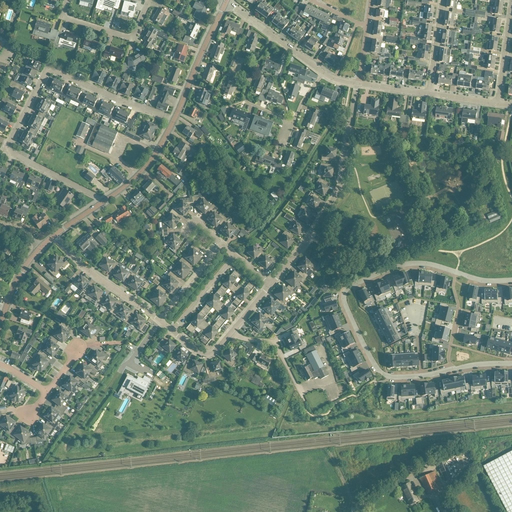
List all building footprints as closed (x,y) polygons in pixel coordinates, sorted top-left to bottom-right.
[(47,0),(47,1),(46,1),(45,2),(44,5),(44,6),(54,8),(55,4),(56,0),(47,0)] [(104,0),(102,8),(112,12),(115,0),(104,0)] [(384,0),(377,0),(377,6),(383,7),(383,8),(386,8),(387,8),(388,8),(389,6),(389,4),(391,4),(391,0),(384,0)] [(121,12),(121,15),(128,17),(133,18),(136,5),(124,1),(121,12)] [(448,1),(447,8),(453,9),(457,9),(458,6),(460,6),(460,3),(457,2),(448,1)] [(199,3),(196,2),(194,6),(199,9),(195,18),(203,22),(207,14),(205,13),(208,8),(206,7),(207,4),(202,2),(201,4),(200,3),(199,3)] [(268,5),(265,2),(264,4),(262,2),(261,4),(260,4),(255,11),(261,15),(266,8),(268,5)] [(309,16),(313,8),(310,7),(310,6),(308,5),(308,6),(307,5),(305,9),(303,8),(299,15),(302,16),(304,13),(309,16)] [(502,15),(503,8),(496,7),(496,8),(493,7),(492,14),(502,15)] [(156,14),(152,20),(159,23),(162,25),(164,22),(167,17),(164,14),(165,12),(159,8),(157,12),(156,14)] [(271,12),(273,9),(271,8),(269,10),(266,8),(261,15),(266,19),(271,12)] [(315,18),(318,11),(316,10),(316,9),(314,8),(313,9),(313,8),(309,16),(315,18)] [(376,11),(375,17),(384,18),(385,10),(379,9),(379,11),(376,11)] [(320,21),(324,14),(321,12),(322,12),(319,11),(318,11),(315,18),(320,21)] [(320,22),(319,24),(323,26),(321,29),(326,31),(326,30),(329,25),(331,20),(328,19),(329,16),(327,15),(325,13),(325,14),(324,14),(320,21),(320,22)] [(432,21),(433,14),(424,13),(423,17),(424,17),(423,20),(432,21)] [(277,27),(282,20),(279,17),(280,16),(278,14),(277,16),(276,16),(271,22),(277,27)] [(346,33),(349,26),(342,24),(344,20),(333,16),(332,20),(339,23),(336,33),(342,35),(343,32),(346,33)] [(455,24),(456,20),(445,19),(444,26),(452,27),(453,24),(455,24)] [(285,22),(282,20),(277,27),(283,31),(288,24),(289,22),(286,21),(285,22)] [(50,45),(54,46),(55,43),(57,37),(52,35),(51,35),(48,34),(51,25),(37,21),(36,25),(35,25),(35,26),(36,26),(34,30),(36,31),(35,35),(50,40),(49,42),(50,42),(50,45)] [(240,36),(242,30),(239,28),(240,26),(236,25),(231,23),(227,21),(222,33),(229,35),(231,31),(237,33),(236,34),(240,36)] [(198,26),(197,26),(191,23),(186,35),(182,42),(187,44),(190,37),(194,39),(200,27),(198,27),(198,26)] [(293,38),(299,31),(298,31),(301,28),(297,25),(295,28),(293,27),(288,34),(293,38)] [(420,28),(419,31),(419,32),(430,33),(431,27),(422,25),(422,29),(420,28)] [(499,34),(500,26),(489,25),(488,29),(490,29),(490,31),(490,32),(492,33),(499,34)] [(146,41),(143,46),(150,50),(153,45),(154,45),(156,42),(156,40),(156,39),(155,38),(157,35),(167,40),(169,36),(152,26),(152,27),(150,29),(144,40),(146,41)] [(249,36),(249,37),(251,37),(246,49),(253,52),(258,39),(256,39),(257,35),(250,32),(250,31),(247,30),(244,36),(248,37),(249,36)] [(298,42),(304,35),(299,31),(293,38),(298,42)] [(429,41),(430,33),(419,32),(419,31),(418,31),(418,34),(423,35),(423,40),(429,41)] [(74,48),(78,37),(71,35),(72,34),(66,32),(65,35),(58,33),(55,43),(54,46),(53,47),(57,48),(58,45),(62,46),(63,45),(74,48)] [(330,43),(329,46),(337,50),(339,46),(341,47),(342,44),(343,44),(344,42),(343,41),(343,40),(342,40),(344,37),(336,34),(333,41),(331,40),(330,43)] [(183,42),(176,40),(169,37),(168,40),(175,43),(175,44),(180,45),(177,53),(176,53),(174,58),(184,62),(186,57),(185,56),(188,48),(187,47),(188,44),(183,42)] [(454,46),(455,38),(443,37),(442,44),(454,46)] [(316,39),(315,40),(311,38),(309,40),(305,46),(311,51),(318,41),(316,39)] [(98,43),(85,39),(82,49),(92,51),(93,49),(96,50),(96,48),(97,48),(97,47),(98,43)] [(423,42),(419,42),(417,42),(410,41),(409,44),(416,45),(416,48),(417,49),(416,52),(421,52),(428,53),(429,46),(422,46),(423,42)] [(222,55),(224,49),(223,48),(224,45),(218,43),(217,46),(214,45),(210,58),(217,60),(220,54),(222,55)] [(497,52),(498,44),(488,43),(487,50),(497,52)] [(384,48),(381,48),(371,46),(370,53),(378,54),(381,54),(381,56),(383,56),(384,48)] [(106,50),(104,56),(108,57),(109,56),(120,59),(121,57),(122,57),(122,56),(123,51),(123,52),(117,50),(118,49),(111,47),(110,51),(106,50)] [(332,49),(325,47),(324,47),(322,51),(325,53),(324,54),(327,56),(324,60),(331,66),(336,59),(329,54),(331,51),(332,49)] [(145,60),(141,53),(132,58),(132,59),(128,59),(128,58),(128,64),(123,64),(121,72),(132,74),(132,65),(136,65),(145,60)] [(440,55),(439,62),(444,63),(443,65),(448,66),(458,67),(459,64),(451,63),(451,64),(449,64),(450,57),(440,55)] [(482,58),(482,61),(484,62),(484,61),(495,63),(496,57),(489,56),(483,55),(483,59),(482,58)] [(29,60),(25,68),(31,71),(32,68),(38,71),(41,66),(37,63),(33,60),(33,61),(29,60)] [(469,60),(468,65),(467,68),(470,69),(477,70),(477,67),(471,66),(472,60),(469,60)] [(279,73),(281,66),(265,61),(263,67),(262,71),(266,73),(268,69),(276,72),(274,75),(277,76),(279,73)] [(494,70),(495,63),(484,61),(484,62),(483,65),(487,66),(487,69),(494,70)] [(291,64),(288,71),(299,75),(300,75),(299,79),(305,81),(311,82),(312,79),(306,77),(308,72),(306,71),(301,69),(301,68),(294,66),(295,66),(291,64)] [(209,82),(214,70),(215,71),(216,67),(210,65),(209,68),(207,68),(202,80),(209,82)] [(377,75),(378,66),(371,65),(371,66),(368,66),(368,72),(371,72),(370,74),(377,75)] [(387,73),(388,65),(385,65),(385,66),(378,65),(378,66),(377,75),(383,76),(384,72),(387,73)] [(394,66),(391,66),(388,65),(387,73),(390,73),(389,77),(396,78),(397,69),(394,69),(394,66)] [(406,75),(407,68),(404,67),(404,70),(397,69),(396,78),(402,79),(403,75),(406,75)] [(37,74),(31,71),(25,68),(21,76),(27,79),(28,76),(34,79),(37,74)] [(176,83),(180,71),(178,70),(178,69),(177,69),(173,68),(168,80),(176,83)] [(407,68),(406,75),(408,76),(408,79),(415,80),(416,72),(416,69),(410,68),(407,68)] [(92,78),(95,79),(94,81),(101,84),(103,79),(104,80),(106,75),(99,72),(98,72),(95,71),(92,78)] [(235,87),(236,83),(234,82),(237,75),(228,71),(226,75),(230,77),(228,80),(229,80),(228,84),(226,83),(223,89),(225,90),(224,93),(224,95),(227,96),(227,98),(229,99),(231,96),(233,92),(232,91),(234,87),(235,87)] [(424,79),(425,73),(416,72),(415,80),(422,81),(422,78),(424,79)] [(455,82),(456,74),(453,74),(452,77),(446,76),(445,85),(451,86),(452,82),(455,82)] [(464,87),(465,76),(456,74),(455,82),(458,83),(457,86),(464,87)] [(436,76),(436,80),(439,81),(438,84),(445,85),(446,76),(440,75),(439,77),(436,76)] [(33,82),(27,79),(21,76),(17,84),(23,87),(23,86),(24,84),(30,87),(33,82)] [(106,83),(109,85),(108,87),(115,90),(117,85),(118,85),(120,81),(113,77),(112,78),(109,76),(106,83)] [(263,86),(262,85),(264,79),(258,76),(258,77),(255,83),(254,87),(257,88),(256,92),(260,93),(263,86)] [(474,85),(475,77),(465,76),(464,87),(470,88),(471,85),(474,85)] [(482,90),(484,81),(477,81),(478,78),(475,77),(474,85),(477,86),(476,89),(482,90)] [(54,93),(59,82),(54,79),(52,85),(49,83),(46,89),(54,93)] [(23,87),(17,84),(12,81),(9,86),(13,88),(9,95),(16,99),(16,100),(19,101),(20,101),(23,96),(22,95),(26,88),(23,87)] [(62,97),(65,91),(62,90),(65,84),(59,82),(54,93),(62,97)] [(119,90),(123,91),(122,93),(128,96),(131,91),(132,91),(134,87),(126,83),(126,84),(123,83),(119,90)] [(296,98),(297,94),(299,87),(293,85),(288,99),(293,101),(294,97),(295,98),(295,97),(296,98)] [(172,97),(175,90),(166,86),(163,93),(164,93),(162,97),(168,100),(169,95),(172,97)] [(71,100),(76,89),(71,87),(68,92),(65,91),(62,97),(71,100)] [(134,94),(137,96),(136,98),(143,101),(145,96),(146,96),(148,92),(141,88),(140,89),(137,87),(134,94)] [(265,91),(263,97),(266,98),(266,100),(272,102),(276,104),(277,103),(281,104),(283,97),(279,96),(280,94),(274,92),(275,91),(270,89),(270,88),(267,87),(265,91)] [(79,104),(81,99),(79,97),(81,92),(76,89),(71,100),(79,104)] [(210,95),(206,94),(204,93),(205,91),(199,89),(195,100),(200,101),(199,103),(207,106),(207,104),(208,105),(209,104),(210,103),(210,102),(210,100),(209,100),(210,95)] [(335,101),(337,94),(334,93),(334,92),(327,89),(326,92),(318,89),(315,95),(320,97),(318,100),(324,102),(326,98),(335,101)] [(88,105),(92,97),(87,94),(84,100),(81,99),(79,104),(87,108),(88,105)] [(3,97),(1,101),(5,103),(4,105),(7,107),(4,111),(8,114),(8,115),(11,116),(12,115),(13,116),(15,110),(16,108),(17,104),(3,97)] [(95,105),(97,99),(92,97),(88,105),(87,108),(95,112),(98,106),(95,105)] [(166,104),(168,100),(162,97),(160,102),(159,101),(157,108),(166,112),(168,105),(166,104)] [(54,106),(56,103),(47,98),(46,101),(41,99),(40,101),(39,101),(38,104),(49,110),(52,105),(54,106)] [(377,113),(378,107),(379,100),(372,99),(371,106),(364,105),(363,114),(375,116),(377,116),(378,113),(377,113)] [(400,115),(401,110),(396,109),(398,101),(390,99),(388,108),(387,108),(386,115),(400,117),(399,122),(401,123),(400,131),(403,131),(406,116),(400,115)] [(103,116),(108,105),(103,102),(101,108),(98,106),(95,112),(103,116)] [(426,113),(427,104),(419,103),(418,111),(413,111),(412,118),(425,120),(426,113)] [(48,113),(49,110),(38,104),(36,107),(37,107),(36,110),(40,112),(39,114),(45,117),(45,118),(49,120),(51,117),(48,113)] [(111,120),(114,114),(111,112),(114,107),(108,105),(103,116),(111,120)] [(433,108),(431,117),(436,118),(436,116),(447,118),(446,120),(451,120),(453,109),(437,107),(437,108),(433,108)] [(200,112),(192,108),(188,116),(194,118),(195,116),(197,117),(200,112)] [(234,109),(231,118),(244,123),(242,130),(245,131),(250,119),(246,118),(248,114),(234,109)] [(314,121),(317,115),(318,115),(319,112),(313,109),(312,113),(310,112),(308,119),(306,122),(305,122),(304,126),(308,128),(310,124),(313,125),(314,121)] [(120,123),(125,112),(119,110),(117,115),(114,114),(111,120),(120,123)] [(461,110),(459,118),(462,119),(462,123),(468,124),(468,123),(475,124),(475,121),(476,121),(477,112),(464,110),(463,111),(461,110)] [(130,121),(128,120),(128,118),(130,115),(125,112),(120,123),(128,127),(130,121)] [(504,121),(504,116),(501,115),(501,116),(498,116),(498,115),(488,113),(487,119),(489,119),(489,123),(501,125),(502,121),(504,121)] [(41,126),(45,118),(45,117),(39,114),(38,117),(33,115),(32,117),(31,117),(30,120),(41,126)] [(0,129),(0,130),(0,131),(2,132),(4,131),(4,132),(7,126),(6,126),(9,120),(0,115),(0,129)] [(273,123),(268,120),(255,116),(249,129),(255,132),(256,130),(261,132),(261,133),(268,136),(273,123)] [(37,134),(41,126),(30,120),(28,123),(27,125),(32,128),(30,131),(37,134)] [(154,134),(158,127),(146,121),(145,124),(146,125),(144,129),(143,128),(143,129),(154,134)] [(84,139),(89,125),(82,122),(76,136),(84,139)] [(108,154),(118,133),(96,123),(87,145),(108,154)] [(203,134),(200,130),(195,127),(193,130),(187,126),(182,133),(190,138),(194,133),(196,135),(195,136),(200,139),(203,134)] [(154,134),(143,129),(144,129),(142,133),(141,133),(140,136),(151,141),(154,134)] [(314,134),(302,129),(300,133),(297,132),(295,139),(296,139),(293,146),(302,150),(302,149),(300,149),(303,142),(302,142),(305,135),(312,138),(310,143),(315,145),(320,136),(314,134)] [(34,139),(37,134),(30,131),(29,133),(25,131),(23,133),(21,136),(31,141),(32,138),(34,139)] [(33,142),(31,141),(21,136),(20,139),(19,141),(24,144),(22,147),(28,150),(33,142)] [(176,148),(173,153),(174,153),(173,155),(181,160),(179,163),(180,164),(181,165),(188,153),(194,157),(196,153),(188,148),(189,148),(180,142),(178,146),(180,147),(178,149),(176,148)] [(245,149),(241,143),(235,148),(239,154),(245,149)] [(81,155),(84,149),(78,146),(75,153),(81,155)] [(335,159),(336,150),(327,149),(326,155),(323,155),(322,156),(321,161),(331,162),(332,159),(335,159)] [(290,167),(295,154),(288,151),(286,155),(286,156),(285,160),(284,160),(283,164),(290,167)] [(274,169),(277,163),(274,162),(274,159),(270,158),(265,157),(266,156),(261,154),(261,156),(258,155),(255,163),(262,165),(263,163),(271,166),(270,168),(271,168),(269,173),(272,174),(274,169)] [(180,164),(175,173),(182,177),(187,168),(181,165),(180,164)] [(333,169),(330,168),(331,165),(321,164),(320,168),(321,170),(324,170),(323,177),(332,178),(333,169)] [(159,171),(156,174),(161,178),(164,175),(168,178),(169,177),(171,179),(170,180),(176,186),(180,181),(161,165),(160,167),(159,167),(157,169),(158,169),(157,170),(159,171)] [(113,167),(110,170),(108,168),(103,174),(108,179),(110,176),(120,185),(126,179),(113,167)] [(24,175),(20,173),(20,174),(13,171),(10,180),(19,184),(17,188),(21,190),(24,182),(22,181),(24,175)] [(91,183),(95,177),(89,172),(85,178),(91,183)] [(30,176),(27,185),(31,187),(30,189),(39,193),(41,189),(38,188),(41,180),(37,178),(37,179),(34,178),(30,176)] [(323,196),(328,189),(326,187),(329,183),(319,179),(316,183),(317,184),(319,186),(316,191),(323,196)] [(160,188),(159,186),(154,182),(152,184),(149,181),(143,188),(149,193),(154,188),(156,190),(155,190),(157,192),(160,188)] [(52,191),(54,184),(48,182),(45,189),(52,191)] [(68,203),(73,196),(64,190),(59,197),(58,196),(55,202),(65,209),(69,204),(68,203)] [(145,198),(138,191),(135,194),(134,193),(132,195),(132,196),(132,197),(133,198),(131,201),(131,200),(130,201),(136,207),(145,198)] [(320,202),(317,200),(319,197),(311,192),(308,196),(308,198),(311,199),(307,205),(315,209),(320,202)] [(244,196),(241,194),(235,201),(238,203),(244,196)] [(200,212),(207,203),(204,201),(205,200),(205,197),(199,198),(198,195),(193,196),(193,197),(192,197),(193,203),(198,203),(199,204),(196,207),(198,208),(197,209),(197,210),(200,212)] [(7,217),(10,208),(3,205),(6,199),(2,197),(0,200),(0,214),(2,215),(7,217)] [(188,204),(193,203),(192,197),(189,197),(189,198),(180,199),(180,202),(181,203),(179,205),(188,213),(190,211),(189,210),(189,209),(190,208),(187,205),(188,204)] [(160,211),(167,205),(163,201),(157,208),(160,211)] [(211,212),(215,207),(212,205),(211,206),(207,203),(200,212),(202,214),(203,214),(203,213),(205,214),(209,210),(211,212)] [(188,213),(179,205),(175,209),(174,208),(171,210),(176,215),(178,212),(183,216),(184,215),(185,215),(186,215),(188,213)] [(311,215),(309,213),(311,210),(302,205),(300,209),(300,211),(302,212),(299,218),(307,222),(311,215)] [(20,220),(22,215),(26,216),(29,209),(22,206),(20,211),(16,209),(13,217),(20,220)] [(153,206),(146,212),(151,217),(158,211),(153,206)] [(130,216),(124,207),(121,209),(122,211),(114,216),(114,215),(111,217),(111,216),(104,220),(106,223),(112,220),(113,221),(116,219),(118,223),(126,218),(130,216)] [(211,225),(218,216),(214,213),(217,209),(215,207),(211,212),(213,213),(208,220),(209,222),(209,223),(211,225)] [(171,210),(166,217),(168,218),(177,226),(179,224),(179,223),(178,222),(179,221),(174,217),(176,215),(171,210)] [(47,224),(45,221),(48,219),(44,214),(41,216),(41,217),(38,219),(36,216),(32,219),(34,221),(34,222),(39,229),(47,224)] [(218,216),(211,225),(213,227),(214,227),(214,226),(216,227),(220,223),(222,225),(226,220),(224,218),(224,217),(220,214),(218,216)] [(500,214),(489,219),(491,223),(501,219),(502,218),(500,214)] [(224,236),(231,227),(228,225),(231,221),(231,219),(229,217),(226,220),(222,225),(225,226),(221,231),(222,232),(222,233),(222,234),(224,236)] [(177,226),(168,218),(166,221),(165,220),(162,221),(163,230),(162,230),(162,233),(168,233),(168,228),(169,227),(172,229),(173,228),(174,228),(175,228),(177,226)] [(303,228),(301,226),(303,224),(294,218),(291,222),(292,224),(294,225),(291,231),(298,236),(303,228)] [(235,230),(231,227),(224,236),(226,238),(227,238),(228,237),(229,238),(233,234),(235,236),(239,231),(237,229),(235,230)] [(291,240),(294,236),(285,231),(282,234),(282,236),(284,238),(280,243),(287,249),(293,242),(291,240)] [(108,242),(104,238),(106,235),(103,233),(101,235),(100,234),(96,238),(103,246),(108,242)] [(171,246),(178,238),(176,236),(175,236),(174,237),(173,235),(170,239),(169,237),(168,233),(162,233),(162,237),(164,236),(164,246),(168,245),(168,244),(171,246)] [(97,245),(94,241),(88,234),(82,240),(82,239),(77,244),(79,246),(80,247),(84,251),(87,248),(90,251),(93,249),(97,245)] [(180,240),(178,238),(171,246),(169,248),(176,254),(181,248),(178,246),(181,243),(180,241),(180,240)] [(13,250),(3,244),(0,248),(0,250),(8,257),(13,250)] [(191,251),(189,254),(198,262),(201,259),(201,258),(200,258),(201,256),(196,252),(198,249),(193,245),(189,249),(191,251)] [(259,259),(265,251),(262,248),(260,248),(258,250),(253,246),(247,253),(254,259),(256,257),(259,259)] [(104,271),(110,261),(106,258),(107,256),(104,254),(101,259),(103,261),(100,266),(102,267),(101,268),(101,269),(104,271)] [(198,262),(189,254),(187,256),(185,255),(181,259),(187,263),(189,261),(193,265),(195,264),(196,264),(198,262)] [(270,269),(277,261),(273,258),(272,258),(270,260),(265,256),(259,263),(266,269),(268,267),(270,269)] [(53,258),(51,260),(59,268),(62,266),(64,268),(68,263),(66,261),(63,264),(61,262),(62,261),(60,258),(59,259),(56,257),(55,258),(54,258),(53,258)] [(302,259),(300,262),(310,270),(312,267),(314,269),(318,264),(312,260),(310,262),(305,258),(304,260),(303,259),(302,259)] [(185,266),(187,263),(181,259),(178,263),(180,265),(178,268),(187,275),(189,273),(189,272),(188,271),(190,270),(185,266)] [(59,268),(51,260),(49,262),(49,263),(49,264),(48,265),(52,270),(50,272),(55,277),(59,273),(57,271),(59,268)] [(112,267),(115,269),(118,264),(116,262),(114,264),(110,261),(104,271),(106,272),(107,272),(107,271),(109,272),(112,267)] [(299,266),(298,267),(302,271),(301,274),(306,278),(309,281),(312,278),(309,276),(313,272),(310,270),(300,262),(298,264),(298,265),(299,266)] [(118,280),(125,268),(118,264),(115,269),(117,271),(114,276),(116,277),(115,277),(115,278),(118,280)] [(176,266),(170,273),(175,277),(177,275),(182,279),(183,278),(184,278),(185,278),(187,275),(178,268),(176,266)] [(132,273),(130,271),(125,268),(118,280),(120,282),(121,281),(123,282),(127,277),(129,278),(132,273)] [(235,271),(226,281),(236,289),(239,285),(235,281),(240,275),(235,271)] [(306,278),(301,274),(299,276),(294,272),(292,274),(292,273),(291,273),(289,276),(298,283),(300,281),(302,282),(306,278)] [(415,280),(414,287),(418,287),(418,286),(424,286),(425,273),(418,272),(418,280),(415,280)] [(55,280),(47,273),(44,276),(52,284),(55,280)] [(140,278),(132,273),(129,278),(132,280),(128,285),(130,286),(129,287),(130,288),(132,289),(140,278)] [(173,280),(175,277),(170,273),(166,277),(168,279),(166,282),(175,289),(178,287),(178,286),(177,285),(178,284),(173,280)] [(406,273),(399,276),(404,288),(410,286),(410,287),(413,286),(411,280),(408,281),(406,273)] [(425,273),(424,286),(430,286),(430,287),(435,288),(436,281),(431,281),(432,274),(425,273)] [(298,283),(289,276),(287,278),(287,279),(287,280),(286,281),(291,285),(289,288),(294,292),(298,288),(296,286),(298,283)] [(396,285),(393,286),(395,292),(398,291),(398,290),(404,288),(399,276),(393,278),(396,285)] [(75,292),(86,279),(84,277),(83,277),(82,278),(81,277),(77,281),(75,279),(73,282),(73,281),(70,284),(72,285),(71,287),(71,288),(75,292)] [(147,283),(144,281),(140,278),(132,289),(134,291),(135,291),(136,290),(137,291),(141,286),(143,288),(147,283)] [(436,286),(435,292),(439,293),(439,291),(445,293),(446,287),(447,287),(448,283),(447,282),(448,279),(441,278),(440,286),(436,286)] [(35,284),(29,290),(34,295),(37,291),(36,291),(39,288),(47,294),(45,296),(45,297),(46,298),(48,298),(50,294),(48,292),(50,290),(38,279),(34,283),(35,284)] [(86,279),(75,292),(82,298),(84,295),(88,290),(85,288),(89,284),(88,282),(88,281),(86,279)] [(236,289),(226,281),(218,290),(224,295),(229,289),(233,293),(236,289)] [(380,284),(385,296),(391,293),(391,294),(394,293),(392,287),(389,288),(386,281),(380,284)] [(175,289),(166,282),(164,284),(162,282),(158,287),(164,291),(166,289),(170,293),(172,291),(172,292),(173,292),(175,289)] [(244,289),(239,285),(236,289),(246,297),(255,287),(254,287),(249,283),(244,289)] [(380,284),(374,286),(377,294),(374,295),(376,301),(379,300),(379,298),(385,296),(380,284)] [(279,287),(277,290),(287,297),(290,300),(292,297),(291,296),(294,292),(289,288),(287,290),(282,286),(281,287),(280,287),(279,287)] [(91,302),(99,289),(97,287),(96,287),(95,288),(94,287),(90,292),(88,290),(84,295),(86,296),(85,298),(90,302),(91,302)] [(162,293),(164,291),(158,287),(155,291),(157,293),(155,295),(164,303),(166,300),(165,299),(167,297),(162,293)] [(471,293),(469,301),(476,303),(475,304),(479,304),(480,298),(477,298),(478,289),(472,288),(471,289),(470,292),(471,293)] [(101,290),(99,289),(91,302),(95,305),(96,303),(99,305),(102,300),(99,298),(103,293),(101,292),(102,291),(101,290)] [(238,307),(246,297),(236,289),(233,293),(238,297),(233,302),(238,307)] [(359,293),(358,294),(360,297),(361,297),(365,305),(371,302),(371,303),(374,301),(371,296),(369,297),(365,289),(359,292),(359,293)] [(219,301),(224,295),(218,290),(210,300),(220,308),(223,304),(219,301)] [(287,297),(277,290),(275,292),(275,293),(276,294),(275,295),(279,299),(278,301),(283,306),(286,302),(284,300),(287,297)] [(485,298),(482,298),(482,304),(485,304),(485,303),(491,303),(491,290),(492,290),(485,290),(485,298)] [(492,290),(491,290),(491,303),(498,303),(498,304),(501,304),(501,298),(498,298),(498,290),(492,290)] [(333,303),(331,298),(330,294),(323,297),(324,300),(326,305),(323,305),(325,312),(330,311),(334,310),(334,309),(337,308),(336,307),(337,307),(336,303),(335,303),(335,302),(333,303)] [(150,299),(148,301),(153,304),(154,303),(159,307),(160,305),(161,306),(162,306),(164,303),(155,295),(152,298),(150,296),(149,298),(150,299)] [(105,310),(113,298),(111,296),(110,297),(108,296),(104,301),(102,300),(99,305),(101,307),(100,307),(105,310)] [(116,300),(113,298),(105,310),(107,308),(111,310),(110,312),(113,314),(116,309),(114,307),(117,302),(115,301),(116,301),(116,300)] [(220,308),(210,300),(202,310),(208,314),(213,308),(217,312),(220,308)] [(283,306),(278,301),(276,304),(271,300),(269,301),(268,301),(266,303),(275,311),(277,308),(283,312),(286,308),(283,306)] [(230,317),(238,307),(233,302),(228,308),(223,304),(220,308),(230,317)] [(275,311),(266,303),(264,306),(264,307),(263,309),(268,313),(266,315),(271,320),(275,315),(273,314),(275,311)] [(440,308),(439,314),(451,317),(453,310),(445,309),(446,305),(440,304),(439,307),(440,308)] [(120,319),(127,307),(125,306),(124,306),(124,307),(122,306),(119,311),(116,309),(113,314),(120,319)] [(130,309),(127,307),(120,319),(124,322),(122,325),(125,327),(130,318),(128,317),(131,312),(130,311),(130,310),(130,309)] [(222,326),(230,317),(220,308),(217,312),(222,316),(217,322),(222,326)] [(384,309),(373,314),(376,319),(386,314),(384,309)] [(30,321),(29,321),(31,314),(22,310),(22,311),(21,311),(20,314),(21,314),(19,318),(21,319),(20,322),(31,326),(33,322),(30,321)] [(86,313),(82,310),(78,317),(81,319),(86,313)] [(203,320),(208,314),(202,310),(194,319),(204,327),(207,324),(203,320)] [(58,312),(55,316),(64,322),(66,318),(64,316),(63,317),(60,315),(61,314),(58,312)] [(467,314),(465,321),(477,323),(478,323),(479,317),(480,317),(481,313),(475,312),(474,315),(467,314)] [(376,319),(378,325),(390,318),(387,313),(386,314),(376,319)] [(271,320),(266,315),(264,318),(259,314),(258,315),(257,315),(256,315),(254,317),(264,325),(266,322),(268,324),(269,323),(271,325),(274,322),(271,320)] [(436,319),(435,323),(441,324),(442,321),(449,323),(451,317),(439,314),(437,320),(436,319)] [(135,326),(142,317),(139,315),(138,315),(138,316),(136,315),(133,320),(130,318),(125,327),(127,329),(129,327),(133,330),(135,326)] [(328,315),(322,318),(323,321),(324,321),(327,326),(339,321),(339,322),(339,321),(337,315),(329,318),(328,315)] [(144,318),(142,317),(135,326),(140,329),(139,330),(144,333),(148,327),(143,325),(145,321),(144,320),(144,319),(144,318)] [(264,325),(254,317),(252,320),(252,321),(253,321),(252,323),(256,327),(254,329),(260,334),(263,329),(261,328),(264,325)] [(390,318),(378,325),(381,330),(381,329),(393,323),(390,318)] [(84,326),(81,331),(82,333),(82,334),(85,336),(92,326),(89,324),(91,322),(86,319),(82,324),(84,326)] [(204,327),(194,319),(186,329),(192,333),(197,327),(201,331),(204,327)] [(62,321),(57,327),(60,329),(58,332),(67,339),(69,336),(69,335),(68,335),(70,333),(68,332),(72,327),(68,325),(62,321)] [(339,321),(327,326),(329,332),(328,333),(329,336),(336,333),(334,330),(341,327),(339,322),(339,321)] [(465,321),(464,327),(472,328),(471,331),(477,333),(478,329),(476,329),(477,323),(465,321)] [(214,336),(222,326),(217,322),(212,327),(207,324),(204,327),(214,336)] [(393,323),(381,329),(384,334),(395,329),(393,323)] [(435,323),(434,326),(439,327),(437,333),(447,336),(447,335),(449,329),(441,327),(441,324),(435,323)] [(95,328),(92,326),(85,336),(87,338),(88,338),(89,337),(91,338),(94,333),(97,335),(101,329),(96,326),(95,328)] [(19,327),(18,332),(19,333),(18,334),(16,340),(21,342),(25,343),(27,337),(29,338),(31,332),(19,327)] [(206,346),(214,336),(204,327),(201,331),(206,335),(201,341),(206,345),(206,346)] [(395,329),(384,334),(387,339),(398,334),(395,329)] [(293,336),(286,339),(289,345),(300,339),(298,334),(299,333),(297,330),(291,333),(293,336)] [(67,339),(58,332),(55,334),(53,333),(50,337),(56,341),(57,339),(63,343),(64,341),(64,342),(65,341),(67,339)] [(340,333),(334,336),(335,339),(337,338),(339,344),(351,338),(348,332),(341,336),(340,333)] [(432,338),(431,342),(438,343),(438,340),(446,342),(447,341),(448,341),(448,337),(448,336),(447,335),(447,336),(437,333),(435,332),(433,338),(432,338)] [(398,334),(387,339),(389,345),(401,339),(398,334)] [(465,336),(464,343),(468,343),(468,344),(472,345),(472,344),(476,345),(477,338),(480,339),(481,336),(475,335),(474,338),(465,336)] [(50,337),(45,345),(57,353),(59,351),(58,350),(58,349),(59,348),(54,344),(56,341),(50,337)] [(496,339),(493,349),(498,351),(501,341),(502,339),(496,337),(495,339),(496,339)] [(351,338),(339,344),(342,350),(341,350),(343,353),(348,350),(347,347),(354,344),(351,338)] [(490,338),(487,348),(493,349),(496,339),(495,339),(490,338)] [(175,346),(169,340),(167,342),(163,339),(156,347),(161,351),(163,351),(165,349),(170,353),(175,346)] [(289,345),(288,345),(291,351),(299,347),(300,350),(306,348),(304,344),(303,345),(300,339),(289,345)] [(498,351),(504,353),(507,342),(501,341),(498,351)] [(247,344),(246,345),(249,348),(249,350),(247,354),(250,355),(255,346),(247,344)] [(45,345),(39,352),(45,356),(47,353),(48,355),(52,357),(53,356),(54,356),(55,356),(57,353),(45,345)] [(429,345),(429,349),(432,349),(432,355),(444,355),(444,352),(443,352),(443,349),(436,349),(436,346),(429,345)] [(187,356),(180,350),(179,352),(176,350),(169,358),(173,361),(175,361),(177,359),(182,363),(187,356)] [(232,360),(236,355),(229,350),(224,356),(226,358),(223,361),(231,368),(235,364),(234,362),(232,360)] [(101,355),(96,351),(95,353),(94,352),(93,352),(91,355),(101,362),(103,359),(105,361),(109,356),(103,352),(101,355)] [(322,364),(316,351),(306,355),(311,365),(307,367),(300,371),(302,375),(303,374),(307,381),(313,378),(313,379),(319,376),(321,379),(328,376),(322,364)] [(348,352),(343,355),(344,358),(345,357),(348,363),(360,357),(357,351),(350,355),(348,352)] [(24,352),(19,361),(22,363),(27,354),(24,352)] [(36,356),(34,359),(36,360),(46,368),(48,365),(48,364),(47,364),(48,362),(43,358),(45,356),(39,352),(36,356)] [(268,367),(271,361),(261,355),(259,359),(257,357),(258,356),(254,354),(251,360),(254,362),(254,361),(262,365),(262,364),(268,367)] [(98,371),(103,364),(101,362),(91,355),(89,358),(89,359),(90,359),(89,361),(94,365),(92,367),(98,371)] [(150,356),(146,361),(152,367),(157,362),(150,356)] [(360,357),(348,363),(351,368),(350,369),(351,372),(357,369),(356,366),(362,363),(360,357)] [(46,368),(36,361),(34,359),(30,364),(33,366),(36,368),(35,369),(37,371),(38,370),(41,372),(42,370),(43,371),(44,370),(46,368)] [(193,364),(187,361),(183,371),(189,374),(191,373),(193,371),(198,373),(202,365),(194,361),(193,364)] [(212,367),(206,369),(208,375),(209,378),(216,377),(216,375),(216,372),(222,370),(220,362),(211,364),(212,367)] [(90,369),(83,364),(82,365),(81,365),(80,365),(78,368),(88,375),(90,372),(95,375),(98,371),(92,367),(90,369)] [(88,375),(78,368),(76,370),(76,371),(77,372),(76,373),(81,377),(79,380),(85,384),(88,379),(86,378),(88,375)] [(358,372),(352,376),(354,379),(356,378),(359,384),(364,380),(365,381),(368,379),(368,378),(371,376),(367,370),(360,375),(358,372)] [(501,372),(501,373),(502,373),(502,385),(501,385),(501,386),(508,386),(508,387),(511,387),(511,381),(508,381),(508,372),(501,372)] [(492,380),(492,387),(495,387),(495,385),(501,385),(502,385),(502,373),(501,373),(495,373),(495,380),(492,380)] [(258,386),(263,378),(256,374),(251,382),(258,386)] [(146,389),(150,383),(138,377),(137,380),(136,380),(135,380),(133,379),(133,378),(128,375),(123,385),(127,388),(127,389),(138,395),(137,398),(141,400),(142,397),(143,397),(147,390),(146,389)] [(481,376),(479,376),(481,387),(481,386),(487,386),(487,389),(491,389),(490,383),(487,383),(486,375),(484,376),(484,375),(480,375),(481,376)] [(1,381),(0,382),(0,387),(3,388),(5,383),(6,383),(8,379),(3,376),(1,381)] [(77,382),(70,376),(69,378),(68,378),(67,378),(65,380),(75,387),(77,385),(81,388),(85,384),(79,380),(77,382)] [(474,384),(471,385),(471,391),(475,391),(475,390),(481,389),(481,386),(481,387),(479,376),(473,377),(474,384)] [(464,377),(458,378),(460,388),(461,388),(466,387),(467,390),(470,390),(469,383),(466,384),(464,377)] [(456,378),(453,378),(455,391),(461,390),(461,388),(460,388),(458,378),(456,378)] [(75,387),(65,380),(63,383),(63,384),(64,385),(63,386),(68,390),(66,392),(72,396),(77,389),(75,387)] [(443,388),(440,389),(441,395),(444,395),(444,394),(450,392),(447,380),(441,381),(443,388)] [(427,384),(420,385),(422,396),(428,395),(427,385),(427,384)] [(427,385),(428,395),(434,394),(435,397),(438,397),(437,390),(434,391),(433,384),(427,385)] [(24,390),(21,388),(20,389),(17,387),(15,385),(11,390),(23,399),(25,396),(25,395),(24,395),(26,393),(23,391),(24,390)] [(386,387),(386,391),(387,391),(386,400),(393,401),(396,401),(397,395),(394,395),(394,387),(387,386),(387,387),(386,387)] [(401,394),(398,394),(398,401),(402,401),(402,399),(408,399),(407,386),(401,386),(401,394)] [(23,399),(11,390),(8,395),(10,397),(13,399),(12,400),(15,402),(16,401),(18,403),(20,401),(20,402),(21,402),(23,399)] [(72,396),(66,392),(64,395),(59,391),(58,393),(57,392),(56,392),(54,395),(64,402),(66,404),(72,396)] [(62,405),(64,402),(54,395),(52,398),(53,399),(52,401),(60,406),(58,409),(63,412),(66,408),(62,405)] [(60,417),(63,412),(58,409),(56,411),(51,407),(50,409),(49,408),(48,409),(46,411),(56,418),(58,415),(60,417)] [(45,415),(44,417),(51,422),(50,425),(55,429),(58,424),(54,421),(56,418),(46,411),(44,414),(44,415),(45,415)] [(2,419),(1,414),(0,414),(0,427),(1,427),(2,425),(5,427),(11,419),(9,417),(8,417),(7,418),(6,416),(3,420),(2,419)] [(12,429),(15,423),(14,422),(14,421),(11,419),(5,427),(8,429),(6,432),(11,435),(14,430),(12,429)] [(40,425),(38,428),(47,434),(50,436),(52,433),(55,429),(50,425),(48,427),(43,424),(42,425),(41,425),(40,425)] [(19,439),(26,429),(23,427),(22,428),(20,427),(16,432),(14,430),(11,435),(15,438),(16,437),(19,439)] [(47,434),(38,428),(36,430),(36,431),(37,432),(36,433),(39,436),(38,437),(33,438),(34,444),(37,443),(37,442),(46,441),(46,438),(45,437),(47,434)] [(27,438),(30,434),(28,433),(29,432),(29,431),(26,429),(19,439),(21,441),(21,444),(30,443),(31,444),(34,444),(33,438),(29,439),(27,438)] [(6,451),(14,455),(17,449),(9,445),(6,451)] [(511,511),(511,451),(483,466),(507,511),(511,511)] [(442,458),(438,460),(447,481),(451,479),(442,458)] [(434,472),(420,478),(427,494),(435,491),(442,488),(434,472)] [(418,501),(409,483),(401,487),(410,505),(418,501)]
